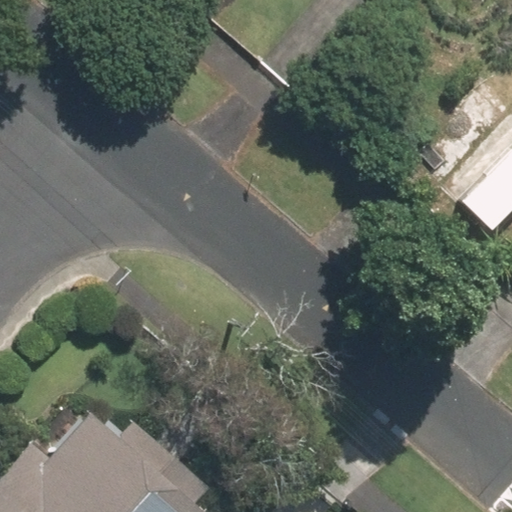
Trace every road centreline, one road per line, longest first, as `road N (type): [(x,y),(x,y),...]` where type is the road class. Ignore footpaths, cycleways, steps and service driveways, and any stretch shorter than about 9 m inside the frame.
road 1 (residential): [(110,126),(511,472)]
road 2 (residential): [(0,249),(110,126)]
road 3 (residential): [(0,29),(110,126)]
